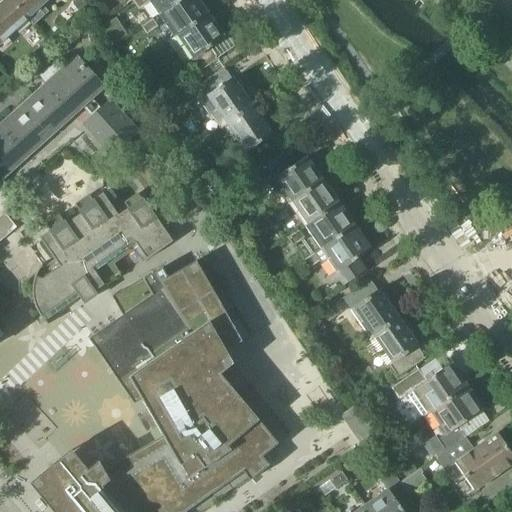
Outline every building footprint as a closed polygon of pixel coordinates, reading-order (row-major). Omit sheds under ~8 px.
[(0,43),(27,19),(9,0),(3,0),(0,3),(0,43)] [(9,0),(27,19),(32,25),(48,11),(43,5),(48,0),(9,0)] [(75,9),(82,5),(82,4),(79,0),(73,0),(71,2),(75,9)] [(142,5),(139,0),(131,0),(126,4),(131,12),(142,5)] [(178,0),(146,0),(157,14),(178,0)] [(203,0),(178,0),(157,14),(173,37),(211,11),(203,0)] [(209,48),(224,38),(221,35),(224,33),(215,20),(212,23),(207,16),(208,15),(207,14),(174,38),(158,50),(163,58),(174,50),(176,53),(186,46),(194,58),(188,62),(196,74),(219,59),(218,58),(217,59),(209,48)] [(158,27),(153,19),(142,27),(147,35),(158,27)] [(112,20),(101,27),(113,45),(124,38),(112,20)] [(55,63),(38,75),(44,84),(0,124),(0,179),(81,106),(90,116),(81,124),(111,156),(138,132),(108,99),(99,108),(91,98),(104,86),(76,55),(61,69),(55,63)] [(223,125),(252,106),(234,79),(232,80),(224,68),(197,86),(223,125)] [(252,106),(223,125),(234,141),(238,138),(241,142),(237,145),(250,165),(278,147),(270,136),(271,135),(252,106)] [(285,206),(287,204),(327,177),(316,162),(313,164),(307,156),(292,166),(285,155),(252,177),(261,191),(275,185),(280,191),(276,194),(285,206)] [(222,184),(216,176),(208,181),(213,190),(222,184)] [(327,177),(287,204),(288,205),(285,207),(300,229),(304,227),(343,200),(327,177)] [(114,264),(134,251),(138,248),(146,260),(173,242),(143,199),(118,216),(103,193),(78,210),(78,211),(80,214),(66,224),(64,221),(39,238),(55,260),(43,268),(41,267),(42,265),(42,264),(41,265),(38,270),(35,276),(35,277),(34,281),(33,285),(33,288),(32,293),(33,296),(33,300),(34,304),(35,307),(37,311),(39,314),(41,317),(77,292),(80,297),(84,303),(96,295),(94,292),(120,273),(114,264)] [(359,222),(343,200),(304,227),(319,249),(359,222)] [(276,222),(276,223),(288,216),(282,207),(270,214),(271,215),(267,218),(271,225),(276,222)] [(0,241),(16,228),(4,213),(0,216),(0,336),(1,336),(0,334),(0,241)] [(359,222),(319,249),(302,260),(308,269),(319,262),(321,265),(327,260),(334,272),(333,272),(342,285),(364,270),(357,258),(371,248),(368,245),(372,242),(359,222)] [(286,238),(292,246),(304,238),(298,230),(286,238)] [(271,253),(262,240),(253,246),(262,259),(271,253)] [(278,444),(220,374),(233,364),(225,351),(242,342),(196,262),(167,278),(162,268),(144,278),(112,297),(123,316),(89,339),(130,399),(134,405),(142,399),(147,409),(141,413),(151,430),(157,426),(162,436),(104,470),(98,461),(87,470),(70,450),(29,484),(52,511),(185,511),(243,472),(250,481),(269,465),(262,457),(278,444)] [(415,281),(411,274),(405,279),(409,285),(415,281)] [(369,338),(398,318),(378,290),(377,291),(369,279),(342,298),(369,338)] [(321,312),(327,321),(341,311),(335,303),(321,312)] [(398,318),(369,338),(380,353),(382,351),(390,363),(387,365),(396,378),(424,359),(416,347),(417,346),(398,318)] [(429,413),(467,386),(451,362),(425,380),(418,369),(390,388),(399,401),(412,391),(418,400),(420,399),(429,413)] [(467,386),(429,413),(438,426),(437,427),(443,436),(436,440),(433,437),(421,445),(430,457),(433,455),(436,459),(465,438),(458,427),(483,410),(467,386)] [(379,437),(357,404),(345,412),(340,416),(363,449),(379,437)] [(473,450),(465,438),(436,459),(444,471),(455,464),(474,491),(511,464),(511,455),(497,433),(473,450)] [(372,445),(362,453),(367,460),(377,453),(372,445)] [(364,504),(369,511),(403,511),(396,501),(407,493),(399,480),(390,466),(376,475),(385,489),(364,504)] [(421,483),(413,470),(399,480),(407,493),(416,487),(421,483)] [(344,483),(338,474),(322,485),(328,494),(344,483)]
